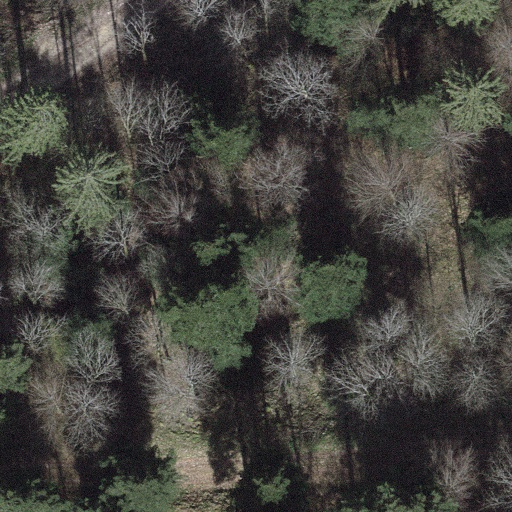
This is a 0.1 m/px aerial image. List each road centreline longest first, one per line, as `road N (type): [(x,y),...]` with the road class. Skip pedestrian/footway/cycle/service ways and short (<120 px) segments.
road 1 (track): [(0,506),(511,421)]
road 2 (track): [(111,0),(0,79)]
